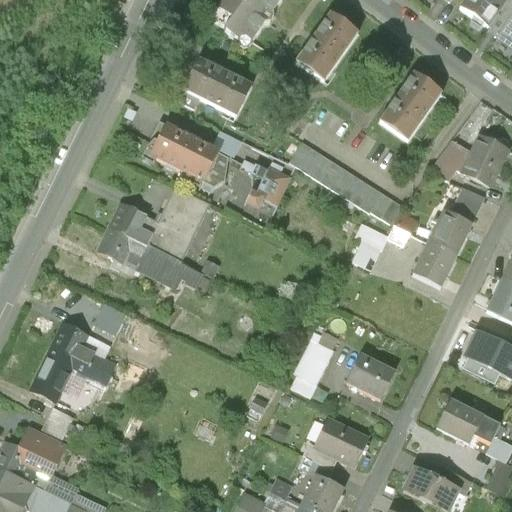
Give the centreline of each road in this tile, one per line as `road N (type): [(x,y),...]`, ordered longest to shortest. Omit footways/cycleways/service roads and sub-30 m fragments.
road 1 (residential): [(359,511),(511,201)]
road 2 (tertiary): [(148,0),(0,309)]
road 3 (residential): [(511,102),(374,0)]
